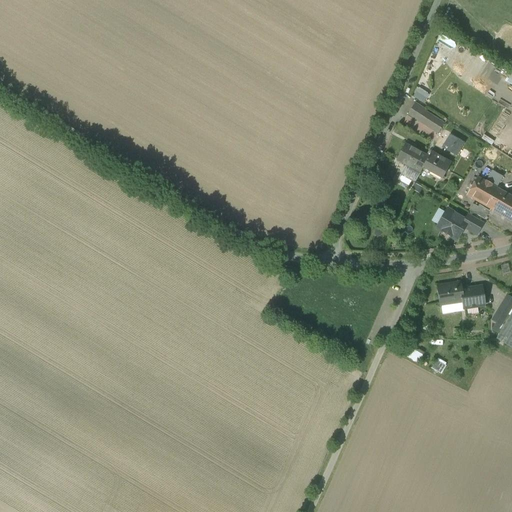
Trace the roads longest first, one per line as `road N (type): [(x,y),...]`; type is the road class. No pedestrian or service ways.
road 1 (unclassified): [(327,262),(242,236),(0,78)]
road 2 (unclassified): [(327,262),(437,0)]
road 3 (unclassified): [(419,265),(308,511)]
